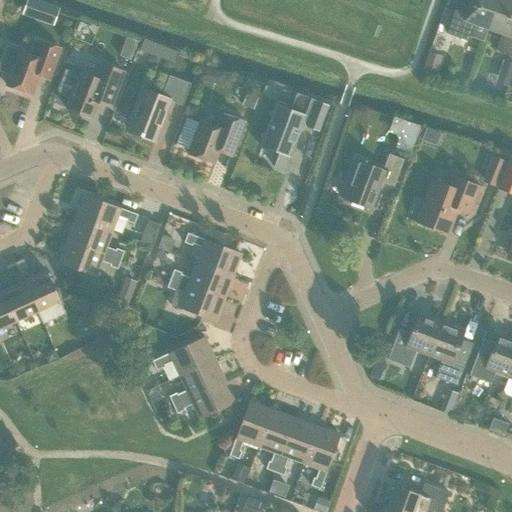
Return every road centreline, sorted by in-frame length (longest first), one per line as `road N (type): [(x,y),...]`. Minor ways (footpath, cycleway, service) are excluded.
road 1 (residential): [(361,405),(253,370),(240,341),(279,235)]
road 2 (residential): [(279,235),(57,153)]
road 3 (residential): [(511,295),(436,266),(321,317)]
road 4 (residential): [(511,462),(381,412)]
